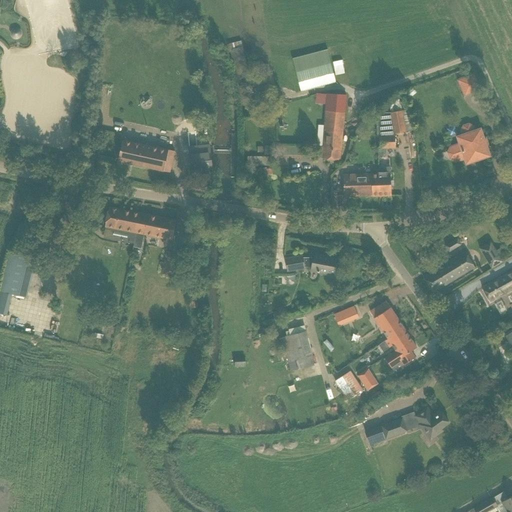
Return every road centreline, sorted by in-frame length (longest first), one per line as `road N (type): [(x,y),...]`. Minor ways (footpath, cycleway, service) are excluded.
road 1 (unclassified): [(372,227),(236,210),(0,163)]
road 2 (unclassified): [(511,421),(372,227)]
road 3 (unclassified): [(372,227),(451,211),(511,184)]
